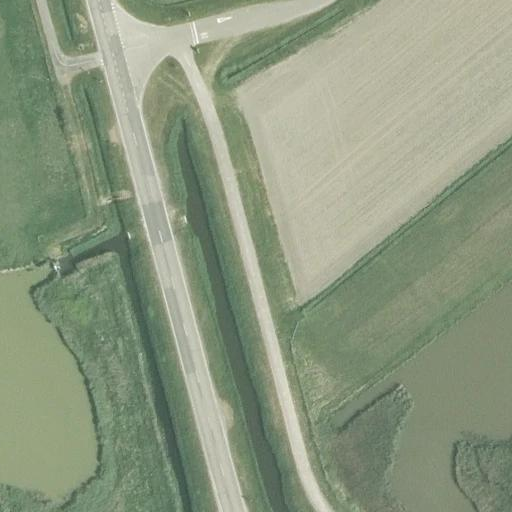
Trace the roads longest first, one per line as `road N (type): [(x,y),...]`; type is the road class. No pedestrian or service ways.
road 1 (tertiary): [(233,511),(111,56)]
road 2 (track): [(161,511),(107,297)]
road 3 (unclassified): [(111,56),(321,0)]
